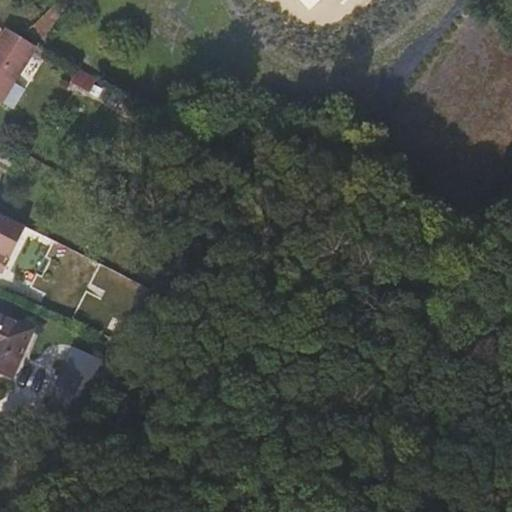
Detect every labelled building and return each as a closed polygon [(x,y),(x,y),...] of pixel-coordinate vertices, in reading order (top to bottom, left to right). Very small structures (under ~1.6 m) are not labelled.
[(37,47),(7,28),(0,39),(0,100),(12,108),(23,90),(14,84),(37,47)] [(96,78),(78,69),(71,82),(89,92),(96,78)] [(104,92),(93,86),(89,93),(99,99),(104,92)] [(84,256),(37,232),(32,245),(78,269),(84,256)] [(88,291),(62,279),(54,296),(80,308),(88,291)] [(32,329),(0,314),(0,371),(12,377),(32,329)] [(134,326),(113,317),(106,335),(127,344),(134,326)] [(116,365),(74,348),(49,407),(90,424),(116,365)]
